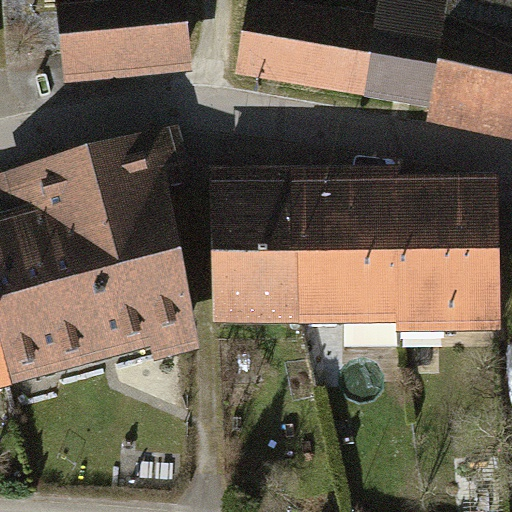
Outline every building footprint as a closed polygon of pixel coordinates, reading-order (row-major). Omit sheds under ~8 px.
[(382,0),(379,29),(369,89),(434,100),(431,116),(511,130),(511,0),(452,0),(452,1),(446,0),(382,0)] [(177,1),(67,11),(72,72),(183,61),(177,1)] [(242,68),(369,89),(379,29),(251,11),(242,68)] [(25,228),(0,235),(0,342),(9,374),(190,323),(169,210),(152,142),(29,175),(37,209),(21,214),(25,228)] [(296,188),(296,315),(348,315),(348,314),(401,314),(401,330),(498,330),(498,208),(399,209),(399,187),(296,188)] [(217,316),(296,315),(296,188),(217,188),(217,316)] [(0,376),(9,374),(0,342),(0,376)]
